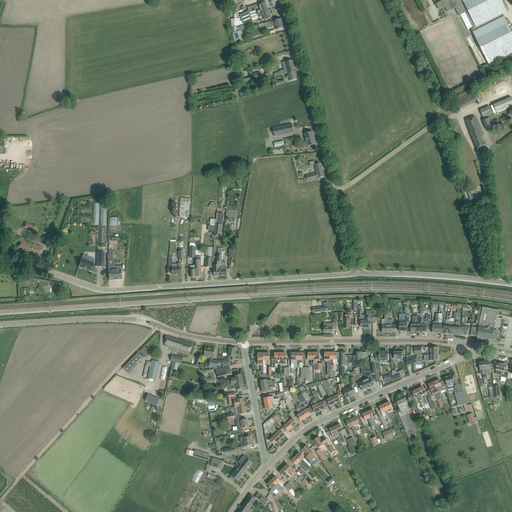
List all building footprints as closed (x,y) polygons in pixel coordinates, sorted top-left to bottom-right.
[(441,0),(442,1),(443,1),(446,7),(445,7),(447,12),(455,8),(459,16),(461,15),(468,29),(472,27),(474,31),(472,32),(488,64),(511,52),(511,32),(503,14),(507,12),(501,0),(441,0)] [(261,10),(258,11),(259,14),(262,12),(269,10),(265,2),(259,4),(261,10)] [(253,16),(251,16),(252,20),(263,16),(265,20),(267,20),(271,18),(269,10),(262,12),(259,14),(257,14),(253,16)] [(248,11),(240,14),(244,24),(248,22),(252,20),(251,16),(253,16),(257,14),(255,11),(249,13),(248,11)] [(276,30),(279,29),(284,28),(281,19),(274,21),(270,22),(263,24),(265,29),(272,27),(271,27),(275,26),(276,30)] [(233,34),(234,38),(235,41),(243,38),(242,34),(245,34),(244,30),(241,31),(239,32),(233,34)] [(271,44),(273,50),(288,45),(286,39),(271,44)] [(285,70),(280,72),(280,75),(288,73),(295,71),(294,67),(294,66),(294,65),(294,66),(293,61),(292,60),(283,63),(283,64),(285,70)] [(290,81),(293,80),(298,79),(295,71),(288,73),(290,81)] [(459,110),(463,108),(476,101),(470,89),(453,99),(459,110)] [(480,110),(483,117),(492,113),(490,107),(480,110)] [(502,124),(508,120),(511,118),(509,114),(500,119),(502,124)] [(475,117),(466,120),(476,148),(485,145),(475,117)] [(483,120),(486,129),(497,125),(495,120),(491,122),(489,118),(483,120)] [(275,136),(289,133),(294,132),(292,124),(273,128),(275,136)] [(316,144),(312,131),(305,134),(307,142),(304,143),(305,147),(316,144)] [(307,181),(319,177),(324,176),(320,163),(315,165),(317,173),(306,176),(307,181)] [(468,200),(475,198),(480,197),(478,189),(472,190),(472,191),(467,193),(467,194),(467,195),(468,200)] [(217,213),(215,235),(220,236),(222,222),(223,222),(224,213),(217,213)] [(36,226),(25,222),(23,228),(35,232),(36,226)] [(20,240),(17,248),(39,256),(42,248),(20,240)] [(190,247),(189,257),(194,258),(195,258),(196,250),(199,250),(199,247),(196,247),(196,244),(196,243),(190,243),(190,247)] [(92,259),(83,255),(79,267),(91,271),(94,263),(91,262),(92,259)] [(177,268),(172,268),(172,270),(173,275),(181,274),(181,269),(181,267),(180,263),(177,264),(177,265),(177,268)] [(121,279),(121,266),(120,266),(112,267),(112,264),(108,264),(109,280),(121,279)] [(227,275),(227,270),(226,266),(221,266),(218,266),(219,276),(227,275)] [(494,331),(498,310),(483,307),(481,316),(480,320),(476,337),(492,340),(493,337),(494,338),(495,332),(494,331)] [(511,311),(501,309),(500,314),(502,315),(502,318),(506,318),(505,322),(507,323),(506,327),(510,328),(509,330),(511,330),(511,311)] [(372,317),(372,314),(370,314),(370,311),(366,311),(366,317),(366,321),(361,321),(361,322),(361,327),(361,328),(366,328),(370,328),(370,323),(370,320),(372,320),(372,317)] [(350,328),(350,323),(350,315),(344,315),(344,313),(335,313),(337,319),(339,319),(339,320),(342,320),(343,320),(344,323),(344,328),(350,328)] [(421,314),(421,316),(421,318),(421,332),(422,332),(426,332),(426,330),(430,330),(430,323),(427,323),(427,318),(423,318),(423,313),(421,313),(421,314)] [(454,322),(450,321),(451,313),(449,334),(455,335),(457,316),(454,316),(454,322)] [(480,320),(481,316),(477,315),(476,324),(473,323),(472,327),(471,330),(470,335),(476,337),(480,320)] [(465,327),(466,317),(462,317),(462,319),(461,325),(460,335),(461,335),(469,335),(470,327),(465,327)] [(406,318),(399,318),(399,325),(399,326),(399,331),(407,331),(407,326),(410,326),(410,321),(410,318),(406,318)] [(323,333),(333,333),(333,329),(337,329),(337,322),(333,322),(333,323),(323,323),(323,328),(323,333)] [(190,354),(191,349),(193,344),(166,336),(165,346),(190,354)] [(214,357),(215,354),(215,349),(205,348),(204,358),(207,358),(207,356),(214,357)] [(222,359),(221,363),(222,363),(222,368),(230,365),(231,360),(234,360),(236,348),(229,348),(229,353),(228,356),(229,356),(229,360),(222,359)] [(363,356),(362,356),(361,352),(356,352),(356,355),(353,355),(353,361),(355,360),(355,365),(355,369),(354,369),(355,374),(360,374),(359,371),(359,360),(362,360),(363,360),(364,359),(364,357),(363,356)] [(388,352),(379,352),(379,354),(375,355),(375,362),(379,362),(388,362),(388,352)] [(258,353),(256,353),(256,357),(258,357),(258,365),(261,365),(261,371),(259,372),(260,378),(266,377),(266,376),(265,373),(264,374),(263,371),(263,365),(263,363),(263,353),(258,353)] [(280,364),(280,353),(274,353),(274,356),(272,356),(272,363),(274,363),(274,364),(280,364)] [(319,360),(319,358),(319,353),(313,353),(314,368),(315,368),(315,370),(321,370),(321,363),(317,363),(317,360),(319,360)] [(170,354),(169,360),(180,363),(181,357),(170,354)] [(156,380),(158,369),(160,362),(152,361),(150,367),(148,378),(156,380)] [(507,378),(507,377),(509,372),(504,371),(506,364),(497,363),(496,368),(496,370),(497,370),(496,374),(501,376),(501,377),(507,378)] [(229,367),(216,370),(218,377),(231,374),(229,367)] [(310,381),(310,375),(309,367),(301,368),(301,378),(305,378),(305,381),(310,381)] [(370,378),(359,383),(363,391),(374,386),(372,382),(376,380),(376,373),(368,374),(370,378)] [(399,373),(393,376),(393,381),(401,377),(399,373)] [(462,387),(459,388),(455,373),(453,374),(453,375),(444,378),(447,388),(453,387),(458,405),(466,403),(462,387)] [(243,383),(242,374),(235,376),(235,377),(230,378),(231,382),(227,383),(228,386),(243,383)] [(268,382),(267,380),(266,380),(266,377),(260,378),(262,386),(276,384),(276,381),(268,382)] [(444,391),(441,384),(439,380),(433,382),(441,399),(442,402),(444,401),(441,392),(444,391)] [(441,399),(433,382),(428,384),(429,386),(432,393),(433,396),(435,395),(438,400),(441,399)] [(273,390),(272,388),(275,387),(276,387),(276,384),(262,386),(263,392),(268,391),(269,391),(273,390)] [(330,386),(327,387),(329,390),(335,403),(340,401),(339,397),(340,397),(339,394),(335,396),(330,386)] [(354,391),(353,390),(352,386),(343,391),(346,398),(355,394),(354,391)] [(426,396),(425,391),(423,387),(417,389),(424,404),(427,403),(425,398),(425,396),(426,396)] [(421,405),(424,404),(417,389),(412,392),(414,396),(415,398),(417,397),(421,405)] [(293,399),(291,396),(288,390),(284,392),(284,391),(283,391),(285,400),(286,405),(287,404),(290,410),(294,408),(290,402),(293,399)] [(329,398),(325,401),(327,406),(329,405),(330,406),(335,403),(329,390),(326,391),(329,398)] [(283,400),(285,400),(283,391),(276,393),(277,393),(276,393),(277,396),(282,395),(283,400)] [(148,394),(145,401),(156,405),(159,398),(148,394)] [(406,402),(406,400),(403,395),(395,399),(401,412),(398,413),(408,435),(413,433),(405,415),(405,414),(407,414),(403,407),(408,405),(406,402)] [(236,397),(227,398),(228,404),(231,403),(231,401),(233,400),(233,402),(235,403),(235,407),(238,407),(245,406),(243,399),(237,399),(237,397),(236,397)] [(313,402),(310,403),(312,406),(313,408),(315,413),(320,410),(317,404),(315,399),(312,400),(313,402)] [(209,411),(216,410),(214,406),(215,406),(214,400),(207,401),(208,404),(208,407),(209,411)] [(266,409),(271,409),(273,408),(272,405),(279,404),(278,401),(265,404),(266,409)] [(320,403),(317,404),(320,410),(325,408),(322,402),(320,403)] [(393,411),(391,406),(389,402),(384,404),(388,414),(392,412),(398,425),(401,424),(395,410),(393,411)] [(305,406),(302,407),(300,404),(297,405),(306,418),(311,415),(305,406)] [(391,419),(388,414),(384,404),(379,407),(381,411),(382,413),(384,412),(388,420),(391,419)] [(301,421),(306,418),(297,405),(295,407),(300,414),(297,415),(301,421)] [(238,407),(235,407),(236,412),(236,415),(241,414),(246,413),(245,406),(238,407)] [(376,416),(375,414),(373,409),(367,412),(374,427),(377,425),(373,417),(376,416)] [(280,410),(279,411),(282,415),(293,428),(297,424),(294,420),(292,419),(290,420),(284,414),(280,410)] [(279,411),(276,413),(280,417),(286,424),(284,426),(287,430),(288,431),(293,428),(282,415),(279,411)] [(372,428),(374,427),(367,412),(362,414),(365,421),(368,419),(372,428)] [(477,417),(474,418),(472,413),(467,416),(470,423),(478,420),(477,417)] [(359,423),(358,421),(356,417),(351,419),(356,430),(356,431),(358,435),(361,433),(359,430),(356,424),(359,423)] [(268,420),(265,423),(270,428),(272,426),(273,426),(271,424),(274,420),(272,418),(268,421),(268,420)] [(237,429),(230,431),(230,435),(243,433),(242,428),(248,427),(247,419),(236,421),(237,429)] [(356,430),(351,419),(346,422),(348,426),(349,428),(351,427),(355,435),(357,434),(356,430)] [(265,423),(263,425),(265,434),(268,430),(269,430),(272,433),(274,436),(272,438),(269,440),(274,445),(276,443),(277,443),(281,439),(276,434),(274,432),(270,428),(265,423)] [(340,424),(334,427),(342,442),(342,443),(344,442),(340,432),(343,431),(342,429),(340,424)] [(272,426),(270,428),(274,432),(276,434),(281,439),(285,435),(283,433),(280,430),(278,432),(272,426)] [(330,431),(326,433),(329,437),(332,436),(335,434),(337,439),(339,444),(342,442),(334,427),(329,429),(330,431)] [(391,429),(386,431),(390,438),(395,436),(391,429)] [(245,436),(240,437),(242,448),(247,447),(247,446),(251,445),(250,437),(245,438),(245,436)] [(334,451),(327,440),(325,437),(321,441),(319,437),(313,441),(318,448),(324,444),(330,453),(334,451)] [(312,451),(307,446),(302,450),(307,455),(306,456),(306,457),(310,461),(309,461),(312,465),(315,463),(312,461),(316,457),(313,454),(311,452),(312,451)] [(326,459),(320,449),(315,452),(322,462),(326,459)] [(195,450),(193,456),(208,461),(210,455),(195,450)] [(309,466),(306,463),(302,459),(304,457),(300,452),(295,457),(307,468),(309,466)] [(238,468),(244,473),(253,462),(244,455),(238,463),(241,465),(238,468)] [(308,469),(307,468),(295,457),(291,461),(296,466),(298,464),(302,468),(306,472),(308,469)] [(213,458),(210,466),(220,469),(223,461),(213,458)] [(296,473),(288,464),(283,468),(292,477),(296,473)] [(237,481),(244,473),(238,468),(231,476),(232,477),(230,478),(233,481),(235,479),(237,481)] [(292,477),(283,468),(279,472),(284,477),(288,481),(292,477)] [(196,469),(192,480),(198,483),(203,472),(196,469)] [(301,475),(299,478),(307,486),(310,483),(301,475)] [(271,480),(282,491),(284,489),(278,483),(280,481),(275,476),(271,480)] [(280,493),(282,491),(271,480),(267,484),(272,489),(274,487),(280,493)] [(291,493),(293,491),(287,484),(285,487),(289,491),(291,493)] [(274,492),(271,494),(277,500),(279,498),(274,492)] [(245,502),(251,506),(256,499),(250,494),(245,502)] [(262,495),(259,500),(265,504),(268,500),(262,495)] [(247,511),(251,506),(245,502),(237,511),(247,511)]
